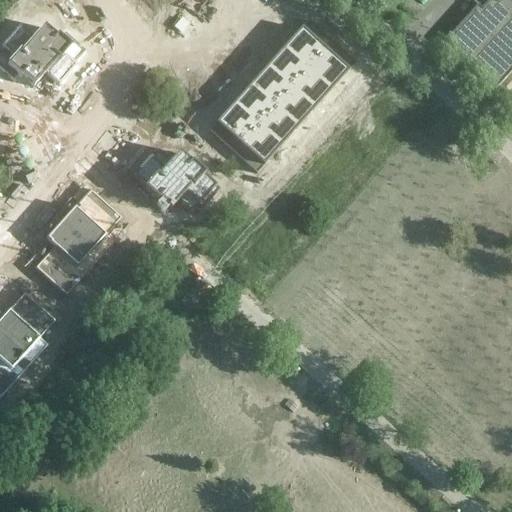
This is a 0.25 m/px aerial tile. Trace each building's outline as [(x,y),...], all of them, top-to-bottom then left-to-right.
[(477,6),(444,43),(496,90),(511,71),(511,0),(489,0),(481,10),(477,6)] [(308,23),(301,31),(310,39),(317,31),(308,23)] [(6,50),(0,56),(0,67),(14,80),(18,75),(21,78),(23,76),(34,87),(46,74),(52,67),(29,47),(34,42),(20,29),(3,48),(6,50)] [(34,42),(29,47),(52,67),(46,74),(59,87),(76,68),(74,66),(86,53),(67,36),(62,40),(58,37),(57,39),(46,29),(34,42)] [(301,31),(285,49),(308,70),(325,52),(320,48),(310,39),(301,31)] [(317,31),(310,39),(320,48),(327,40),(317,31)] [(327,40),(320,48),(325,52),(329,56),(335,48),(327,40)] [(335,48),(329,56),(338,64),(345,56),(335,48)] [(285,49),(268,68),(291,89),(308,70),(285,49)] [(325,52),(308,70),(331,91),(347,72),(338,64),(329,56),(325,52)] [(345,56),(338,64),(347,72),(354,65),(345,56)] [(268,68),(251,87),(274,107),(291,89),(268,68)] [(308,70),(291,89),(314,110),(331,91),(308,70)] [(251,87),(234,106),(257,126),(274,107),(251,87)] [(291,89),(274,107),(297,128),(314,110),(291,89)] [(234,106),(218,124),(227,132),(236,140),(241,144),(257,126),(234,106)] [(274,107),(257,126),(280,147),(297,128),(274,107)] [(218,124),(210,132),(220,141),(227,132),(218,124)] [(257,126),(241,144),(255,157),(264,165),(280,147),(257,126)] [(227,132),(220,141),(229,149),(236,140),(227,132)] [(236,140),(229,149),(238,157),(246,149),(241,144),(236,140)] [(246,149),(238,157),(247,165),(255,157),(246,149)] [(161,151),(152,161),(200,204),(201,205),(217,188),(204,176),(205,174),(192,162),(190,165),(180,156),(172,163),(161,151)] [(255,157),(247,165),(256,173),(264,165),(255,157)] [(150,159),(134,176),(171,209),(178,201),(191,213),(200,204),(152,161),(150,159)] [(79,210),(65,225),(101,258),(114,243),(106,235),(121,218),(93,194),(91,192),(77,208),(79,210)] [(56,246),(41,264),(71,291),(96,264),(101,258),(65,225),(63,223),(48,239),(56,246)] [(365,279),(356,286),(360,292),(348,299),(372,332),(393,318),(365,279)] [(11,310),(0,321),(0,328),(35,360),(49,345),(40,337),(56,320),(26,293),(11,310)] [(0,389),(5,394),(35,360),(0,328),(0,389)]
